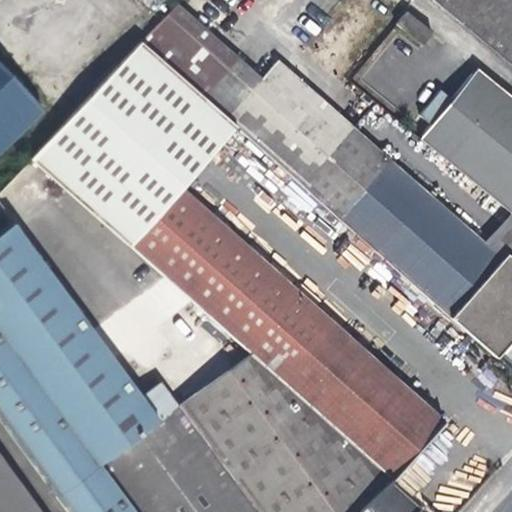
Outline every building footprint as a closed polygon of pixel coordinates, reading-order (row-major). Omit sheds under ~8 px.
[(511,0),(433,0),(511,64),(511,0)] [(139,38),(198,97),(233,56),(172,1),(171,3),(139,38)] [(430,30),(407,11),(397,23),(420,43),(430,30)] [(32,157),(128,243),(180,185),(233,127),(198,97),(139,38),(32,157)] [(455,318),(509,256),(469,222),(466,225),(275,62),(260,79),(233,56),(198,97),(233,127),(310,193),(386,259),(455,318)] [(0,155),(48,110),(0,60),(0,155)] [(419,135),(437,150),(491,196),(511,214),(511,95),(478,66),(452,97),(430,123),(419,135)] [(417,112),(430,123),(452,97),(439,86),(417,112)] [(483,206),(491,196),(437,150),(429,159),(483,206)] [(180,185),(128,243),(248,351),(389,477),(441,419),(180,185)] [(372,276),(386,259),(310,193),(296,211),(372,276)] [(483,206),(469,222),(509,256),(511,258),(511,214),(491,196),(483,206)] [(132,511),(96,461),(177,402),(159,378),(138,393),(11,220),(0,228),(0,417),(69,511),(132,511)] [(511,258),(509,256),(455,318),(472,332),(496,353),(511,334),(511,258)] [(110,299),(117,308),(137,293),(130,284),(110,299)] [(494,356),(496,353),(472,332),(461,344),(486,365),(494,356)] [(248,351),(177,402),(258,511),(350,511),(357,505),(389,477),(248,351)] [(258,511),(177,402),(96,461),(132,511),(258,511)] [(0,511),(40,511),(0,457),(0,511)]
